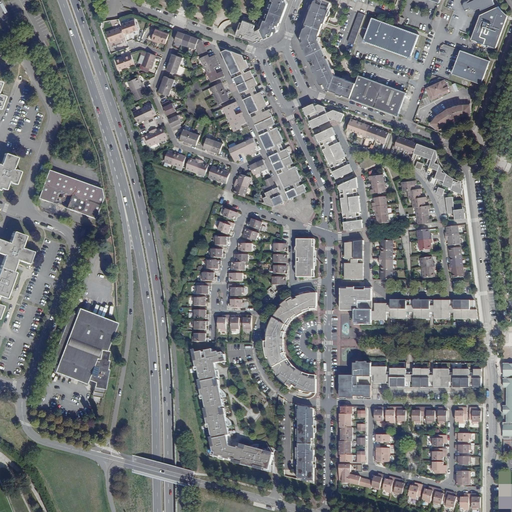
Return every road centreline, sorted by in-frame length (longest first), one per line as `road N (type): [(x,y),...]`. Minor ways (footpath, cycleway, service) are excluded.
road 1 (primary): [(169,511),(162,331),(150,254),(122,138),(74,0)]
road 2 (primary): [(122,181),(151,333),(157,511)]
road 3 (unclassified): [(122,181),(129,333),(106,459)]
road 4 (residential): [(370,402),(370,466),(451,486),(452,404)]
road 5 (residential): [(24,390),(74,262),(74,242),(23,211)]
road 6 (residential): [(23,211),(51,117),(0,11)]
road 7 (residential): [(106,459),(310,511)]
road 8 (residential): [(349,151),(385,155),(420,178),(440,223),(448,296)]
road 9 (primary): [(62,0),(122,181)]
road 10 (residential): [(322,234),(326,196),(289,105)]
road 11 (residential): [(265,310),(255,343),(266,376),(289,398),(318,403)]
road 12 (residential): [(212,36),(266,154)]
road 13 (residential): [(468,167),(483,293)]
road 14 (residential): [(24,390),(26,430),(106,459)]
road 15 (residential): [(328,403),(329,282)]
